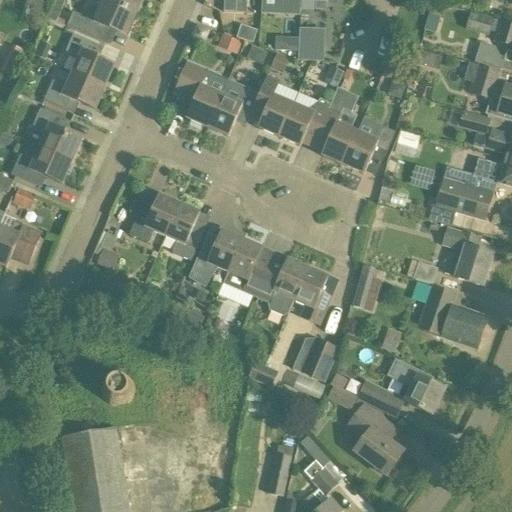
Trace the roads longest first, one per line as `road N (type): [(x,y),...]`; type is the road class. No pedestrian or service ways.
road 1 (residential): [(342,229),(129,133)]
road 2 (residential): [(129,133),(57,286),(26,306),(0,306)]
road 3 (tertiary): [(428,511),(491,404),(511,345)]
road 4 (residential): [(182,0),(129,133)]
